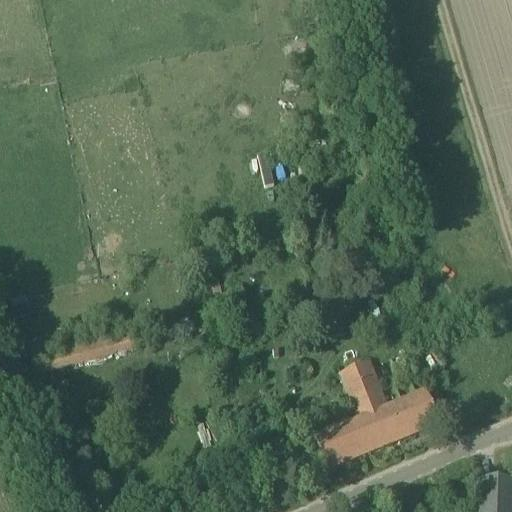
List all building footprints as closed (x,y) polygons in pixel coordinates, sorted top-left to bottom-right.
[(319,284),(376,270),(370,243),(313,257),(319,284)] [(209,306),(148,323),(154,344),(215,326),(209,306)] [(229,322),(235,343),(268,334),(263,313),(229,322)] [(41,374),(140,349),(134,326),(35,351),(41,374)] [(356,422),(313,440),(297,447),(310,480),(438,428),(424,395),(386,410),(368,364),(338,377),(356,422)] [(511,511),(511,482),(479,482),(477,511),(511,511)]
